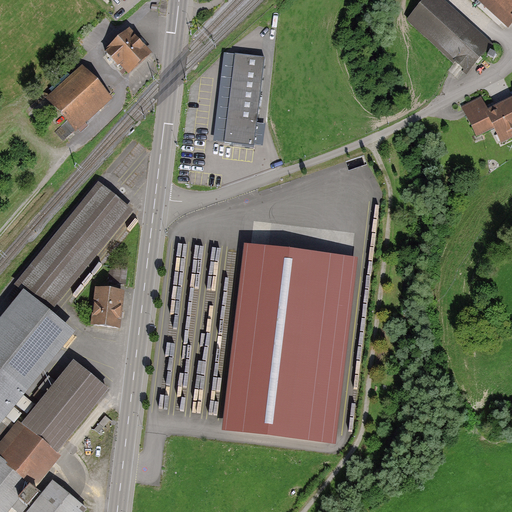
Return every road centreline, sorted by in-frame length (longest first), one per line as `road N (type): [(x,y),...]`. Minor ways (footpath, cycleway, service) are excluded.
road 1 (track): [(371,139),(391,196),(363,435),(303,511)]
road 2 (residential): [(155,199),(203,199),(327,157),(511,67)]
road 3 (primary): [(155,199),(117,511)]
road 4 (track): [(0,235),(126,85),(175,42)]
road 5 (primary): [(179,0),(155,199)]
